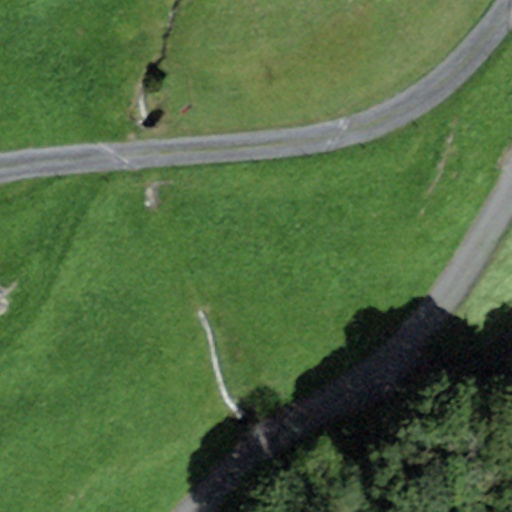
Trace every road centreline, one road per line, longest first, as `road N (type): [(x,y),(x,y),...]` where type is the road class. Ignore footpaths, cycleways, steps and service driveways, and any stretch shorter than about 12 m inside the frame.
road 1 (track): [(0,167),(356,129),(420,98),(452,72),(511,0)]
road 2 (unclassified): [(511,186),(462,272),(408,338),(197,511)]
road 3 (track): [(363,379),(511,337)]
